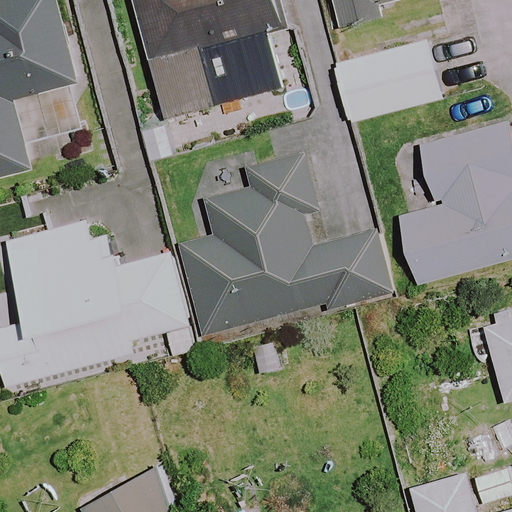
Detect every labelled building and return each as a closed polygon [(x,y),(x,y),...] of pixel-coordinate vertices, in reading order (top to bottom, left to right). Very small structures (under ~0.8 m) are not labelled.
[(70,83),(51,0),(0,0),(0,179),(28,173),(11,96),(70,83)] [(272,23),(266,0),(133,0),(161,118),(280,91),(264,24),(272,23)] [(402,0),(334,0),(341,27),(385,16),(383,5),(402,0)] [(440,100),(425,40),(333,63),(348,123),(440,100)] [(511,153),(504,123),(411,148),(428,210),(399,218),(417,283),(511,257),(511,153)] [(315,202),(304,151),(241,165),(246,189),(204,198),(212,236),(184,242),(203,332),(387,293),(374,231),(311,244),(303,204),(315,202)] [(129,341),(158,333),(165,359),(197,351),(189,319),(171,252),(115,266),(102,217),(2,243),(23,323),(0,328),(0,386),(0,388),(133,354),(129,341)] [(511,399),(511,318),(481,327),(502,403),(511,399)] [(439,409),(433,374),(400,380),(406,414),(439,409)] [(511,511),(511,509),(501,511),(476,511),(466,473),(411,488),(417,511),(511,511)] [(167,511),(147,474),(78,510),(79,511),(167,511)]
